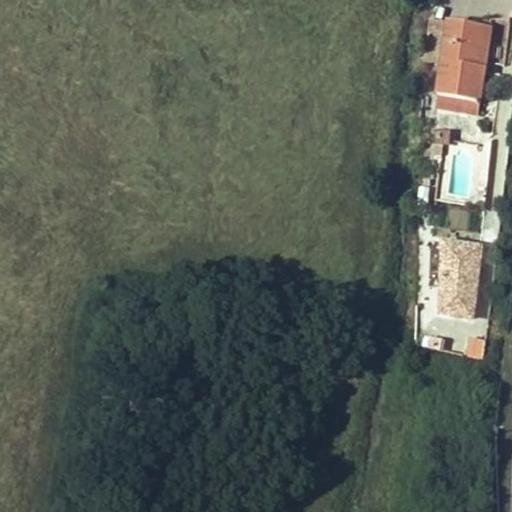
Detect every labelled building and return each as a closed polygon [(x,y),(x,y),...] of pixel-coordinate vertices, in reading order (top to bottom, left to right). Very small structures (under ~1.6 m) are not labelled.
[(477,114),(484,69),(475,67),(481,27),(447,22),(435,107),(477,114)] [(484,69),(490,29),(481,27),(475,67),(484,69)] [(509,168),(510,135),(496,135),(495,167),(509,168)] [(452,209),(451,249),(483,250),(484,210),(452,209)] [(481,359),(486,339),(432,327),(428,348),(481,359)]
